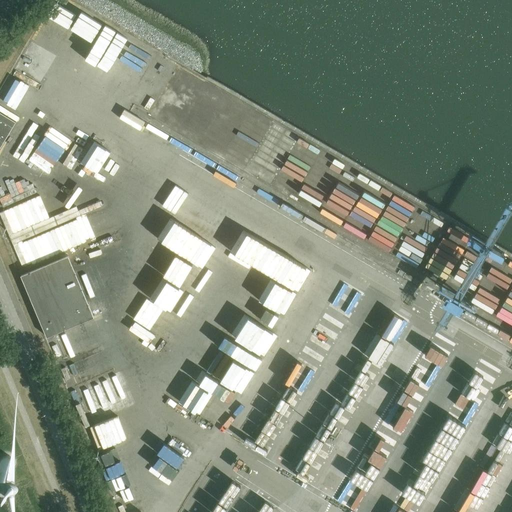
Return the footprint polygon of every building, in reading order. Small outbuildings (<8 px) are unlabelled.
[(25,83),(12,106),(21,111),(34,87),(25,83)] [(0,148),(16,122),(0,112),(0,148)] [(19,148),(10,144),(6,153),(15,157),(19,148)] [(415,192),(423,177),(397,162),(389,177),(415,192)] [(59,188),(40,194),(47,215),(66,209),(59,188)] [(266,249),(271,241),(257,234),(246,254),(255,259),(261,246),(266,249)] [(68,256),(21,276),(42,326),(50,322),(55,334),(94,317),(68,256)] [(154,307),(143,325),(161,336),(169,336),(175,327),(170,327),(166,325),(156,325),(156,317),(173,318),(172,324),(177,324),(180,320),(162,309),(162,312),(154,307)] [(50,322),(42,326),(47,337),(55,334),(50,322)]
